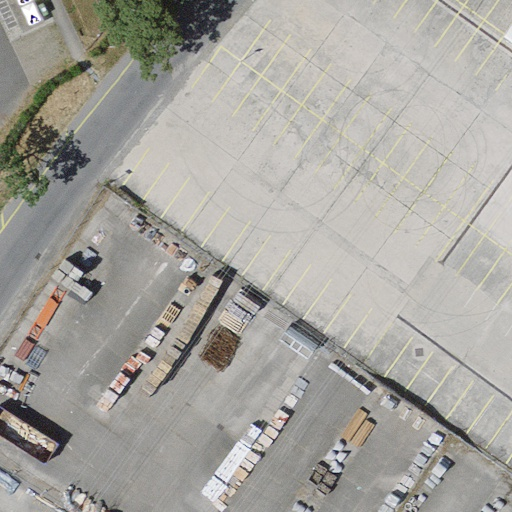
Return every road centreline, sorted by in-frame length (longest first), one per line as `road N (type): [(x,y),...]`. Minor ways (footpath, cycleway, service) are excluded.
road 1 (unknown): [(511,339),(458,322),(367,321),(295,298),(107,130)]
road 2 (unclassified): [(0,277),(210,0)]
